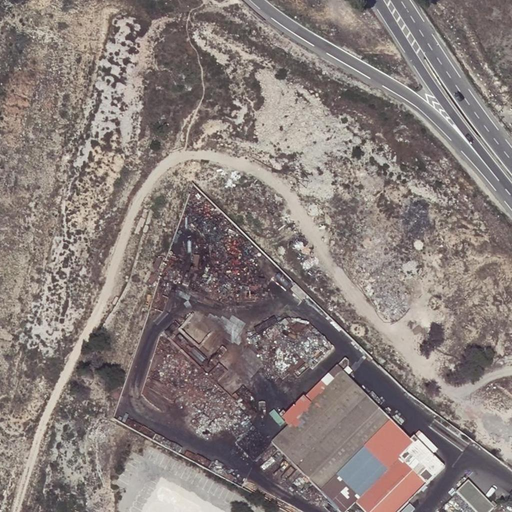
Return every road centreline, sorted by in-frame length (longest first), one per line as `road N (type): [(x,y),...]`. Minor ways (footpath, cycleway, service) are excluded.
road 1 (motorway): [(257,0),(420,103),(511,200)]
road 2 (primary): [(380,0),(405,47),(511,189)]
road 3 (primary): [(511,158),(399,0)]
